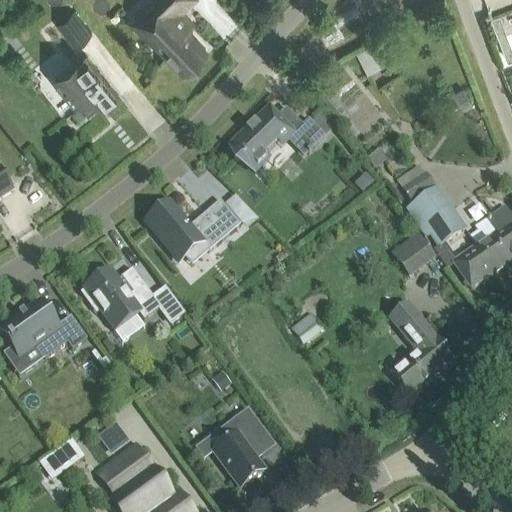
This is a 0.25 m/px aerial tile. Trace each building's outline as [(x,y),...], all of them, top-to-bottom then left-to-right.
[(168,49),(166,51),(184,70),(205,49),(184,27),(190,21),(181,12),(191,2),(189,0),(155,0),(138,18),(168,49)] [(73,46),(91,32),(73,10),(55,24),(73,46)] [(358,54),(367,73),(393,60),(383,41),(358,54)] [(118,95),(84,53),(54,77),(87,119),(118,95)] [(282,148),(298,131),(314,147),(325,136),(308,119),(302,125),(285,109),(277,117),(268,109),(229,149),(256,175),(271,159),(267,155),(278,144),(282,148)] [(396,182),(411,204),(434,189),(426,177),(425,178),(417,167),(396,182)] [(0,199),(13,191),(0,171),(0,199)] [(366,175),(355,186),(362,194),(374,183),(366,175)] [(502,269),(477,232),(470,238),(477,248),(456,263),(444,246),(448,242),(465,231),(436,190),(420,202),(410,209),(439,249),(434,253),(446,269),(453,264),(471,290),(502,269)] [(220,203),(189,229),(169,206),(147,225),(179,263),(201,245),(208,254),(240,226),(220,203)] [(475,229),(477,232),(502,269),(511,261),(511,218),(505,208),(487,221),(475,229)] [(250,228),(258,221),(251,213),(243,220),(250,228)] [(385,220),(398,237),(406,231),(393,214),(385,220)] [(392,254),(407,274),(431,257),(416,236),(392,254)] [(170,324),(184,314),(165,289),(152,298),(132,271),(118,281),(110,270),(82,291),(83,292),(80,295),(96,316),(99,314),(113,333),(138,314),(144,322),(160,310),(170,324)] [(36,348),(45,360),(67,345),(72,352),(87,341),(71,319),(57,328),(40,304),(26,314),(25,313),(0,330),(0,332),(8,343),(7,343),(11,349),(11,348),(20,360),(36,348)] [(412,327),(402,336),(418,355),(392,377),(409,398),(454,362),(408,306),(400,312),(412,327)] [(290,330),(303,347),(322,332),(310,315),(290,330)] [(102,362),(99,365),(104,372),(111,367),(106,359),(102,362)] [(227,426),(236,438),(213,455),(240,491),(264,473),(257,462),(275,449),(248,411),(227,426)] [(55,454),(68,471),(84,459),(71,442),(55,454)] [(192,511),(179,494),(166,504),(146,476),(153,470),(136,447),(96,476),(113,498),(109,500),(118,511),(192,511)]
